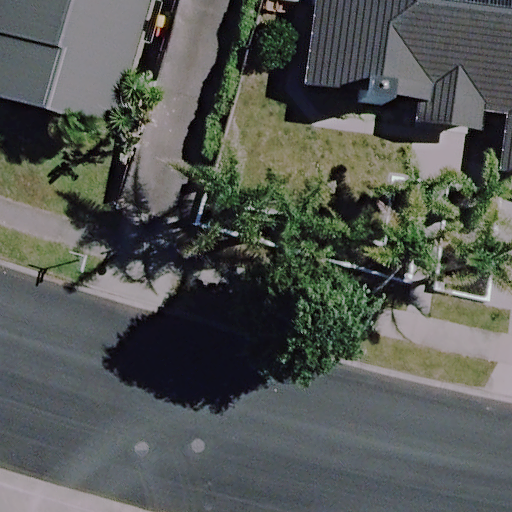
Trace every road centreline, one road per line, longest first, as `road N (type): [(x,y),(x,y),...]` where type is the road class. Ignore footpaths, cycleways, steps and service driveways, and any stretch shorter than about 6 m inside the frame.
road 1 (tertiary): [(129,390),(511,495)]
road 2 (tertiary): [(0,346),(129,390)]
road 3 (residential): [(129,390),(96,511)]
